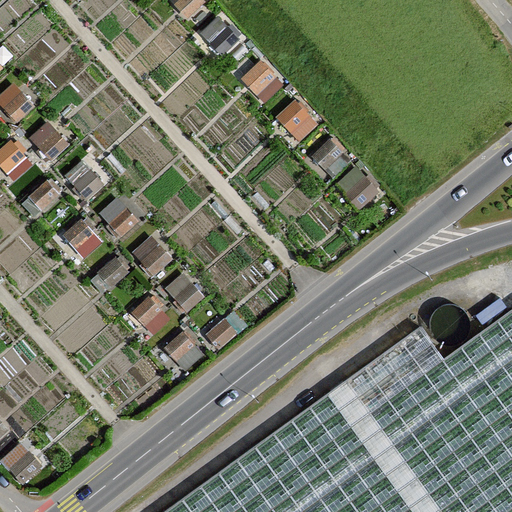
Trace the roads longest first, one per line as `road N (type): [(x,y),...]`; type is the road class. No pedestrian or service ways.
road 1 (track): [(333,307),(56,0)]
road 2 (secondary): [(349,295),(72,511)]
road 3 (track): [(145,454),(0,291)]
road 4 (secondary): [(511,160),(349,295)]
road 5 (secondary): [(349,295),(511,233)]
